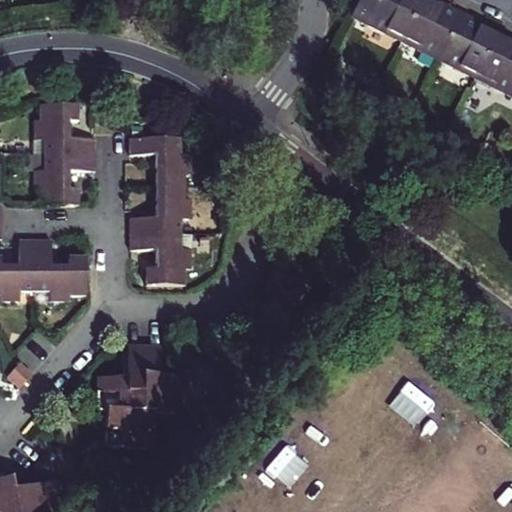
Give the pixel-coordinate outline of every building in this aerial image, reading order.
[(382,31),(405,42),(425,3),(419,0),(362,0),(352,21),(379,36),(382,31)] [(430,0),(426,0),(425,3),(446,13),(449,10),(445,7),(430,0)] [(425,58),(440,66),(464,18),(449,10),(446,13),(425,3),(405,42),(427,53),(425,58)] [(457,68),(479,79),(499,40),(477,29),(478,25),(464,18),(440,66),(455,73),(457,68)] [(483,28),(478,25),(477,29),(499,40),(500,36),(483,28)] [(403,47),(405,42),(382,31),(379,36),(403,47)] [(511,41),(500,36),(499,40),(511,46),(511,41)] [(507,99),(511,90),(511,46),(499,40),(479,79),(500,89),(498,95),(507,99)] [(403,47),(425,58),(427,53),(405,42),(403,47)] [(457,68),(455,73),(477,84),(479,79),(457,68)] [(479,79),(477,84),(498,95),(500,89),(479,79)] [(41,210),(79,209),(79,195),(71,195),(71,176),(91,176),(96,175),(96,169),(96,160),(95,149),(95,144),(71,144),(71,126),(78,126),(78,110),(41,110),(41,126),(35,126),(35,144),(44,144),(44,175),(36,176),(35,194),(42,195),(41,210)] [(181,144),(134,144),(131,144),(131,151),(131,159),(157,159),(157,223),(131,223),(131,231),(131,248),(131,254),(157,254),(157,273),(148,273),(148,289),(187,289),(187,273),(192,272),(192,254),(183,254),(182,224),(191,223),(191,205),(186,204),(186,178),(191,178),(191,159),(182,159),(181,144)] [(0,299),(2,300),(2,306),(21,306),(21,296),(51,296),(51,305),(71,305),(71,300),(86,300),(86,262),(71,262),(70,271),(52,271),(52,244),(44,244),(28,244),(21,244),(20,270),(2,271),(1,261),(0,261),(0,243),(2,243),(2,236),(2,220),(2,210),(0,210),(0,299)] [(269,300),(278,304),(295,312),(313,271),(286,258),(269,300)] [(159,380),(160,351),(130,350),(129,363),(128,383),(109,383),(99,383),(97,414),(108,415),(108,423),(107,440),(106,449),(153,451),(154,417),(189,417),(190,381),(173,381),(159,380)] [(68,511),(66,498),(67,497),(63,481),(13,490),(12,484),(9,484),(0,485),(0,511),(68,511)]
